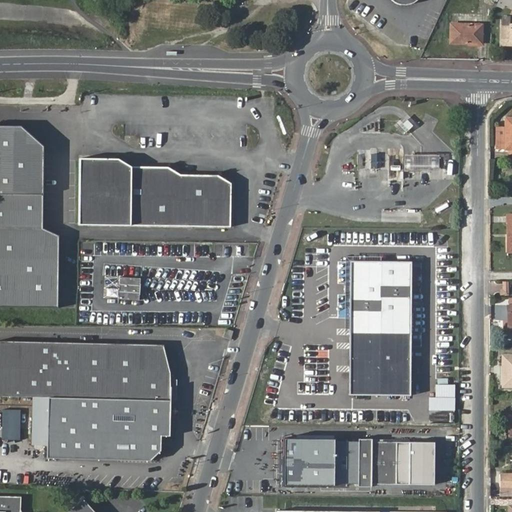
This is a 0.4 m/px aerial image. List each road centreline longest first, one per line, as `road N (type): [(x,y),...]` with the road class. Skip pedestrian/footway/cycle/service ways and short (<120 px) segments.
road 1 (residential): [(478,81),(478,511)]
road 2 (unclassified): [(196,511),(316,109)]
road 3 (secondary): [(0,65),(291,71)]
